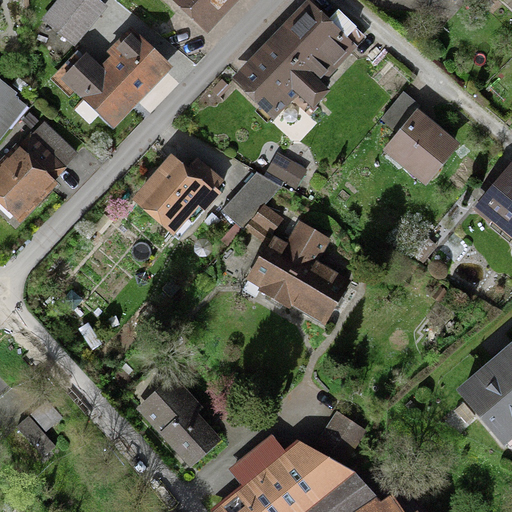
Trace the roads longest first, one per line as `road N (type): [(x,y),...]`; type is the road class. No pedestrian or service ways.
road 1 (residential): [(0,286),(277,0)]
road 2 (residential): [(0,307),(174,511)]
